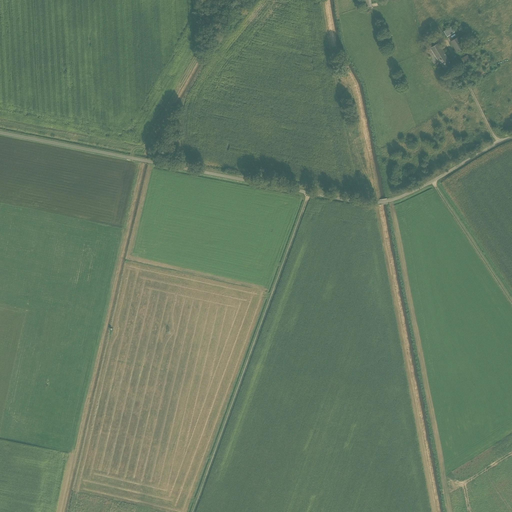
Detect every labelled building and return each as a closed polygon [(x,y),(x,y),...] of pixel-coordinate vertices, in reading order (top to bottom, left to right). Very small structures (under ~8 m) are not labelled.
[(370,0),(362,0),(366,10),(373,8),(370,0)] [(451,27),(444,32),(447,37),(455,32),(451,27)] [(435,37),(427,42),(431,48),(439,43),(435,37)] [(458,37),(450,42),(457,53),(465,48),(458,37)] [(439,43),(431,48),(434,53),(442,48),(439,43)] [(434,53),(431,48),(426,51),(434,64),(439,61),(434,53)] [(442,48),(434,53),(439,61),(446,57),(442,48)] [(446,57),(439,61),(443,69),(451,64),(446,57)]
